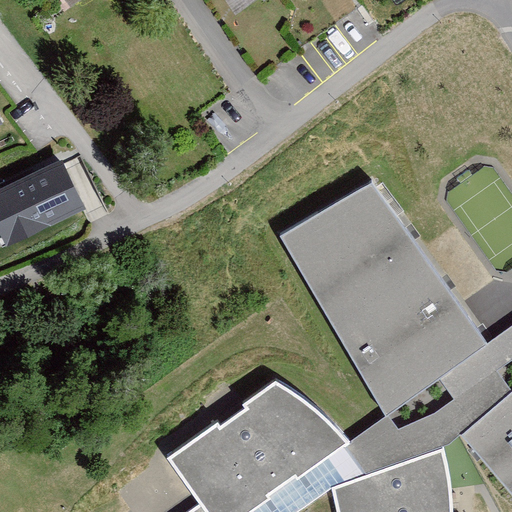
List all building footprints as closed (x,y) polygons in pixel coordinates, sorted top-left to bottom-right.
[(66,0),(74,11),(89,0),(66,0)] [(0,195),(0,236),(6,250),(85,212),(63,166),(0,195)] [(387,174),(293,223),(404,402),(511,341),(387,174)] [(202,503),(189,511),(301,511),(337,487),(341,511),(453,511),(453,489),(444,450),(402,464),(399,438),(392,411),(353,441),(329,417),(302,396),(277,380),(247,402),(253,409),(225,428),(221,422),(171,457),(202,503)] [(511,393),(462,437),(511,496),(511,393)]
